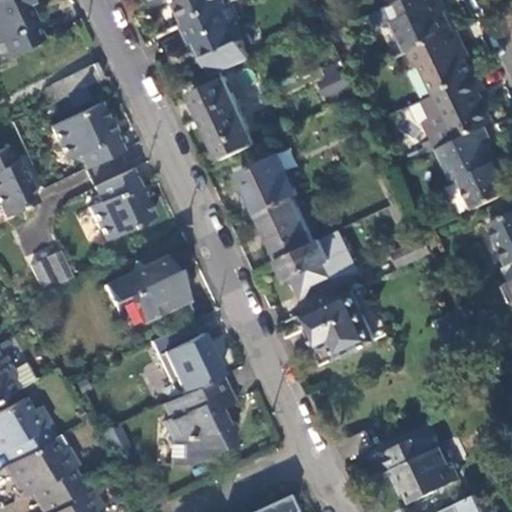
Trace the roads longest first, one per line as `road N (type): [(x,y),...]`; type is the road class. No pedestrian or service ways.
road 1 (residential): [(311,454),(100,0)]
road 2 (residential): [(311,454),(188,511)]
